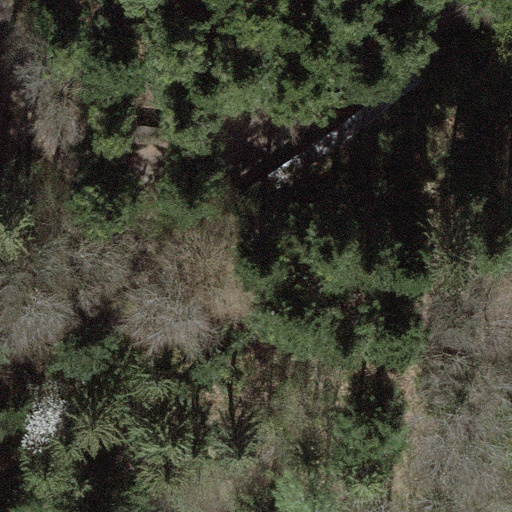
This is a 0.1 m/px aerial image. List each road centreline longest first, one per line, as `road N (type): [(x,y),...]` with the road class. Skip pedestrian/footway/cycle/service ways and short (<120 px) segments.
road 1 (track): [(114,419),(131,330),(158,262),(243,145),(275,114),(378,49),(476,0)]
road 2 (track): [(166,511),(114,419),(0,50)]
